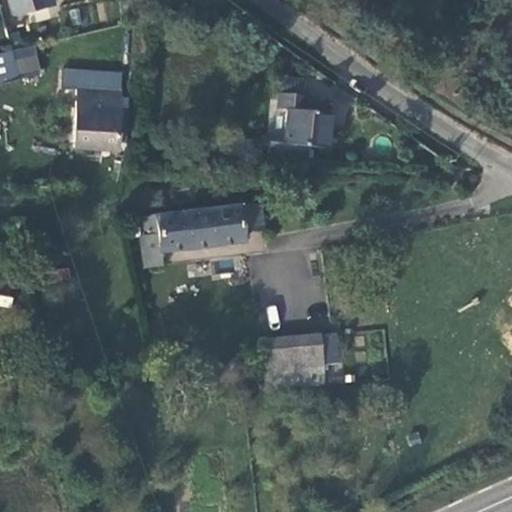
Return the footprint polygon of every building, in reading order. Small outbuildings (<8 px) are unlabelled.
[(8,0),(12,13),(52,4),(50,0),(8,0)] [(9,50),(0,51),(0,80),(14,77),(9,50)] [(308,94),(277,91),(275,109),(284,108),(280,142),(270,140),(268,156),(309,160),(310,144),(328,146),(331,114),(305,112),(308,94)] [(75,145),(116,148),(119,110),(78,106),(75,145)] [(262,202),(138,218),(139,238),(153,236),(156,250),(243,237),(243,225),(262,222),(262,202)] [(319,333),(321,362),(333,361),(331,331),(319,333)] [(264,370),(321,362),(319,333),(261,340),(264,370)]
